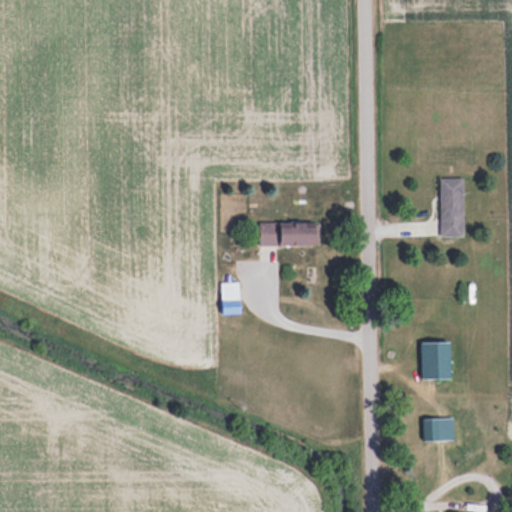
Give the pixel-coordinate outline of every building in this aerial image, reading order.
[(438,236),(462,236),(462,177),(438,177),(438,236)] [(257,221),(257,245),(317,245),(317,221),(257,221)] [(238,282),(219,282),(219,314),(238,314),(238,282)] [(448,379),(448,342),(419,342),(419,379),(448,379)] [(452,441),(452,418),(421,418),(421,441),(452,441)]
